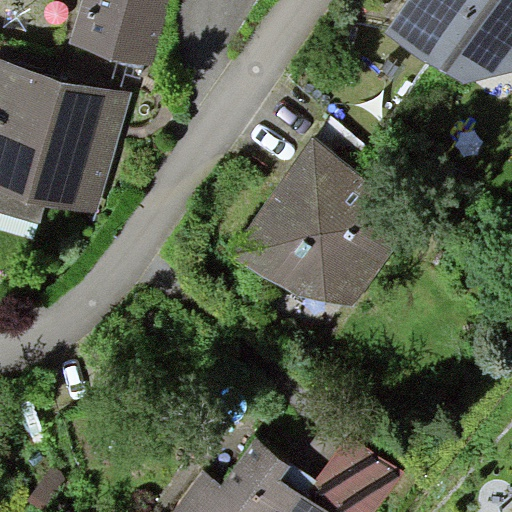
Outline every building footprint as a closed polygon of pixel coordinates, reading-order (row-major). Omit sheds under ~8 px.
[(83,0),(72,38),(143,58),(159,0),(83,0)] [(511,0),(406,0),(389,25),(453,70),(487,44),(511,49),(511,0)] [(46,183),(86,195),(115,94),(0,60),(0,208),(28,217),(35,192),(43,194),(46,183)] [(401,218),(309,139),(235,246),(286,282),(319,278),(348,292),(401,218)] [(327,511),(273,472),(283,457),(252,434),(216,482),(200,470),(169,511),(327,511)]
